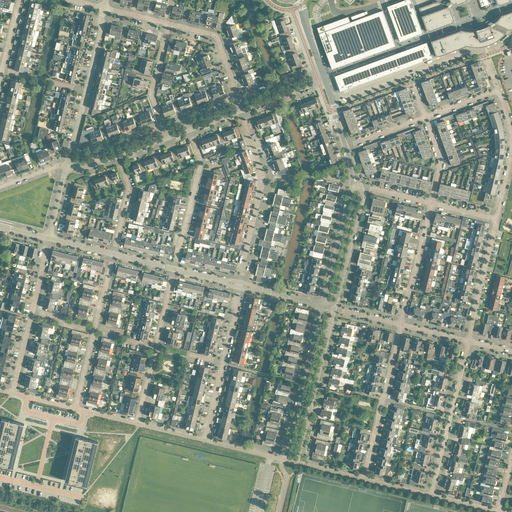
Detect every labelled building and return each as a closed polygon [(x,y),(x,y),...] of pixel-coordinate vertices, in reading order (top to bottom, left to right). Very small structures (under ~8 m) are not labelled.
[(12,13),(14,4),(11,3),(10,3),(11,0),(10,0),(4,0),(2,11),(12,13)] [(135,0),(135,1),(138,2),(137,8),(142,9),(144,0),(135,0)] [(144,0),(142,9),(148,11),(149,4),(152,5),(152,6),(153,0),(144,0)] [(154,12),(159,13),(162,3),(157,2),(157,0),(153,0),(152,6),(152,5),(155,6),(154,12)] [(162,0),(162,3),(159,13),(165,15),(166,8),(169,9),(169,10),(169,11),(171,1),(171,0),(168,0),(168,1),(163,0),(162,0)] [(388,8),(389,12),(400,41),(420,34),(422,34),(422,33),(423,33),(422,30),(411,0),(404,0),(391,5),(387,7),(388,8)] [(30,1),(29,7),(40,10),(42,4),(30,1)] [(171,16),(176,18),(179,7),(174,6),(175,2),(171,1),(169,11),(170,9),(172,10),(171,16)] [(437,1),(419,8),(427,32),(455,21),(449,7),(437,1)] [(189,4),(188,7),(186,15),(187,13),(190,14),(188,20),(194,22),(196,12),(193,11),(194,9),(191,8),(192,5),(189,4)] [(186,15),(188,7),(185,6),(184,9),(179,7),(176,18),(182,19),(184,13),(186,13),(186,15)] [(345,64),(395,45),(384,14),(383,10),(350,22),(348,16),(326,24),(324,25),(320,27),(317,28),(330,64),(332,69),(335,67),(335,68),(346,64),(345,64)] [(203,19),(205,11),(202,11),(201,13),(196,12),(194,22),(199,23),(201,17),(204,18),(203,19)] [(205,11),(203,19),(204,18),(207,18),(206,20),(205,25),(211,26),(213,16),(214,14),(208,12),(205,11)] [(497,24),(510,30),(511,29),(511,11),(501,15),(500,16),(499,17),(499,18),(498,19),(497,20),(496,21),(494,23),(496,23),(497,24)] [(39,15),(28,12),(27,17),(38,20),(39,15)] [(77,18),(80,19),(88,21),(89,15),(78,13),(77,18)] [(218,17),(213,16),(211,26),(216,27),(217,22),(221,23),(222,20),(224,14),(219,13),(218,17)] [(225,28),(227,33),(237,29),(232,15),(227,21),(227,22),(230,24),(231,26),(225,28)] [(277,28),(286,25),(285,23),(286,21),(284,16),(274,20),(277,28)] [(114,37),(115,35),(117,26),(111,25),(110,30),(107,29),(105,39),(108,40),(109,37),(114,38),(114,37)] [(287,28),(286,25),(277,28),(280,36),(290,33),(288,28),(287,28)] [(431,41),(436,56),(436,57),(438,56),(467,46),(468,46),(469,46),(470,46),(471,47),(472,47),(473,47),(476,47),(477,47),(479,46),(482,46),(485,46),(488,45),(489,44),(490,44),(491,44),(492,43),(493,43),(496,41),(499,39),(500,38),(501,38),(501,37),(502,37),(503,36),(504,35),(505,34),(505,33),(506,33),(493,27),(492,26),(490,25),(489,26),(487,27),(485,28),(483,29),(482,29),(480,30),(478,30),(476,30),(474,31),(473,31),(471,31),(469,31),(467,31),(465,30),(463,30),(461,30),(431,41)] [(117,39),(120,39),(123,40),(125,34),(121,33),(123,28),(117,26),(115,35),(114,37),(117,38),(117,39)] [(84,36),(86,31),(77,29),(74,28),(72,33),(76,34),(84,36)] [(123,40),(126,41),(132,42),(132,39),(135,30),(129,29),(128,34),(125,34),(123,40)] [(234,37),(235,39),(242,37),(241,33),(239,34),(237,29),(227,33),(229,38),(234,37)] [(140,45),(142,38),(139,37),(140,32),(135,30),(132,39),(138,41),(137,44),(140,45)] [(140,45),(144,45),(149,47),(150,44),(152,35),(146,33),(145,39),(142,38),(140,45)] [(292,38),(290,33),(280,36),(283,45),(292,42),(291,39),(292,38)] [(156,45),(155,48),(158,49),(158,47),(160,42),(156,41),(158,36),(152,35),(150,44),(156,45)] [(229,45),(231,50),(240,46),(239,42),(244,40),(243,36),(242,37),(235,39),(233,40),(234,43),(229,45)] [(83,47),(84,42),(75,40),(73,39),(71,45),(72,45),(71,46),(77,47),(77,48),(80,49),(81,47),(83,47)] [(167,51),(170,52),(173,53),(174,49),(180,51),(182,42),(176,41),(175,43),(169,42),(167,51)] [(195,49),(187,47),(187,43),(182,42),(180,51),(185,52),(184,55),(187,56),(188,55),(191,56),(195,49)] [(283,45),(286,53),(296,49),(294,45),(293,44),(292,42),(283,45)] [(423,44),(407,50),(394,54),(339,75),(339,74),(337,75),(335,76),(340,92),(342,91),(347,90),(431,59),(432,58),(431,55),(432,55),(428,46),(427,42),(425,43),(423,43),(423,44)] [(67,45),(66,52),(67,52),(71,53),(81,56),(82,50),(80,50),(80,49),(77,48),(77,47),(71,46),(67,45)] [(238,53),(239,56),(245,53),(244,50),(242,51),(240,46),(231,50),(233,55),(238,53)] [(19,49),(18,54),(26,56),(29,57),(31,52),(29,51),(19,49)] [(298,54),(296,49),(286,53),(289,61),(298,58),(297,56),(298,54)] [(105,50),(103,56),(111,58),(114,58),(116,59),(117,52),(113,51),(112,52),(105,50)] [(201,54),(195,56),(197,61),(198,64),(201,63),(210,60),(208,55),(205,56),(203,51),(201,52),(201,54)] [(247,53),(245,53),(239,56),(240,58),(234,60),(236,66),(246,62),(250,61),(247,53)] [(18,54),(16,59),(25,61),(28,62),(29,57),(26,56),(18,54)] [(114,58),(111,58),(103,56),(102,61),(110,63),(113,64),(114,58)] [(298,58),(289,61),(293,69),(302,66),(300,61),(299,60),(298,58)] [(142,59),(141,65),(151,68),(153,62),(142,59)] [(210,60),(201,63),(203,69),(200,70),(202,74),(210,71),(208,67),(212,66),(210,60)] [(243,69),(244,72),(251,69),(250,66),(248,67),(246,62),(236,66),(238,71),(243,69)] [(181,66),(173,64),(172,67),(166,66),(164,73),(173,75),(174,72),(180,71),(181,66)] [(150,74),(151,68),(141,65),(139,72),(150,74)] [(240,76),(242,81),(252,78),(250,73),(252,73),(254,72),(253,69),(251,69),(244,72),(245,74),(240,76)] [(136,74),(131,72),(125,71),(123,79),(128,80),(129,76),(131,77),(132,73),(136,74)] [(62,79),(65,80),(73,82),(74,76),(63,74),(62,79)] [(163,75),(161,83),(163,83),(162,89),(164,90),(167,89),(171,87),(171,86),(173,78),(169,77),(169,76),(163,75)] [(141,88),(146,89),(146,88),(147,88),(147,87),(146,87),(148,81),(144,80),(144,79),(141,79),(135,78),(134,78),(134,82),(133,86),(137,87),(137,88),(137,89),(138,89),(138,90),(139,90),(140,90),(140,89),(141,89),(141,88)] [(250,87),(257,85),(256,82),(254,82),(252,78),(242,81),(244,87),(249,85),(250,87)] [(20,82),(11,80),(10,86),(21,89),(23,83),(22,83),(20,82)] [(488,84),(486,80),(478,83),(479,87),(473,89),(475,92),(484,89),(483,86),(488,84)] [(107,84),(105,84),(97,82),(95,87),(106,90),(108,90),(109,85),(107,84)] [(215,84),(207,87),(209,93),(212,92),(213,94),(214,98),(220,96),(216,86),(215,84)] [(465,84),(461,86),(464,94),(466,93),(467,95),(475,92),(473,89),(468,91),(467,88),(466,87),(465,84)] [(222,85),(216,86),(220,96),(225,94),(222,86),(222,85)] [(10,86),(9,91),(19,94),(20,94),(21,89),(10,86)] [(204,88),(199,90),(200,93),(203,102),(208,100),(207,96),(206,94),(209,93),(207,87),(204,88)] [(458,98),(460,98),(456,88),(451,89),(455,98),(457,97),(458,98)] [(449,98),(444,100),(445,103),(452,101),(452,99),(455,98),(451,89),(447,91),(448,94),(449,98)] [(69,100),(70,95),(62,93),(60,92),(59,92),(57,98),(69,100)] [(182,95),(182,96),(187,108),(192,106),(190,100),(193,99),(191,93),(190,92),(182,95)] [(194,92),(191,93),(193,99),(196,98),(198,104),(203,102),(200,93),(195,94),(194,92)] [(400,96),(396,97),(398,102),(401,100),(410,97),(408,93),(400,96)] [(174,99),(176,105),(179,104),(181,110),(187,108),(182,96),(174,99)] [(314,109),(322,106),(319,96),(314,98),(313,100),(311,101),(314,109)] [(438,102),(436,98),(428,101),(430,106),(435,104),(436,107),(445,103),(444,100),(438,102)] [(174,99),(171,100),(166,102),(167,105),(170,114),(176,112),(173,106),(176,105),(174,99)] [(311,101),(305,103),(308,111),(314,109),(311,101)] [(487,110),(496,107),(494,102),(489,104),(488,101),(479,105),(480,108),(486,106),(487,110)] [(92,116),(101,112),(102,111),(98,110),(100,105),(92,103),(90,108),(93,109),(91,115),(92,116)] [(300,114),(308,111),(305,103),(303,104),(302,103),(297,104),(300,114)] [(167,105),(162,107),(165,116),(170,114),(167,105)] [(475,110),(480,108),(479,105),(471,107),(472,109),(469,110),(472,118),(477,117),(476,114),(475,110)] [(3,112),(12,114),(15,115),(16,109),(5,107),(3,112)] [(151,115),(154,114),(151,107),(146,109),(147,112),(144,113),(147,122),(153,120),(151,115)] [(406,114),(399,116),(400,120),(410,116),(409,113),(415,111),(413,107),(405,110),(406,114)] [(487,110),(485,111),(487,116),(489,115),(498,112),(496,107),(487,110)] [(466,109),(464,110),(468,120),(472,118),(469,110),(467,111),(466,109)] [(269,116),(268,117),(271,125),(272,128),(281,125),(282,128),(284,127),(283,124),(280,115),(277,117),(275,112),(270,114),(270,116),(269,116)] [(390,112),(385,114),(388,122),(391,121),(392,123),(400,120),(399,116),(392,119),(391,115),(390,112)] [(135,114),(137,119),(140,118),(142,124),(147,122),(144,113),(139,115),(138,113),(135,114)] [(457,113),(449,115),(451,119),(454,118),(456,117),(457,119),(458,121),(459,123),(463,122),(460,113),(458,114),(457,113)] [(135,114),(132,115),(127,117),(128,119),(131,128),(136,126),(134,121),(137,119),(135,114)] [(119,120),(118,119),(117,115),(111,117),(113,121),(114,124),(111,125),(115,134),(120,133),(118,127),(121,126),(119,120)] [(382,126),(384,126),(381,115),(376,117),(379,125),(382,124),(382,126)] [(441,122),(436,123),(438,128),(446,125),(448,124),(446,121),(451,119),(449,115),(440,119),(441,122)] [(491,119),(492,124),(501,121),(500,118),(501,117),(501,116),(491,119)] [(2,117),(1,122),(12,125),(14,120),(11,119),(2,117)] [(268,117),(261,119),(265,127),(271,125),(268,117)] [(374,125),(367,128),(368,131),(377,128),(376,127),(379,125),(376,117),(371,119),(372,121),(374,125)] [(119,120),(121,126),(124,124),(126,130),(131,128),(128,119),(122,121),(122,119),(119,120)] [(253,120),(257,130),(265,127),(261,119),(259,120),(258,119),(253,120)] [(105,125),(102,126),(104,132),(107,130),(109,136),(115,134),(111,125),(110,121),(104,123),(105,125)] [(321,121),(310,125),(309,125),(311,131),(329,124),(328,122),(322,124),(321,121)] [(1,122),(0,125),(0,127),(10,130),(11,131),(12,125),(1,122)] [(62,127),(54,124),(51,124),(50,129),(53,130),(61,132),(62,127)] [(311,131),(313,136),(325,131),(324,128),(329,126),(329,124),(311,131)] [(95,131),(98,140),(103,139),(101,133),(104,132),(102,126),(99,127),(100,129),(95,131)] [(0,127),(0,133),(9,135),(10,130),(0,127)] [(231,139),(240,136),(238,132),(236,127),(231,128),(231,129),(231,130),(228,131),(231,139)] [(360,131),(358,127),(350,130),(352,134),(357,132),(358,135),(368,131),(367,128),(360,131)] [(46,129),(40,128),(37,139),(44,137),(46,129)] [(91,137),(92,140),(93,142),(98,140),(95,131),(94,128),(86,131),(83,129),(79,144),(80,144),(87,141),(86,139),(91,137)] [(414,128),(404,132),(405,136),(411,133),(413,137),(423,134),(421,129),(415,131),(414,128)] [(224,142),(231,139),(228,131),(226,132),(224,131),(220,132),(224,142)] [(325,131),(316,134),(318,139),(332,134),(332,132),(326,134),(325,131)] [(215,145),(224,142),(220,132),(215,134),(215,135),(214,136),(212,137),(215,145)] [(399,138),(405,136),(404,132),(396,135),(397,137),(394,138),(397,146),(402,144),(401,142),(399,138)] [(10,136),(9,135),(0,133),(0,143),(10,146),(11,142),(9,141),(10,136)] [(318,139),(315,141),(316,146),(320,144),(329,141),(328,140),(328,138),(333,136),(332,134),(318,139)] [(268,151),(277,147),(276,142),(278,142),(276,136),(274,137),(271,138),(265,140),(266,142),(268,142),(269,144),(266,146),(268,151)] [(212,137),(207,139),(210,147),(215,145),(212,137)] [(390,137),(389,138),(392,148),(397,146),(394,138),(391,139),(390,137)] [(53,139),(47,141),(49,147),(52,146),(54,151),(60,149),(57,140),(54,141),(53,139)] [(201,150),(210,147),(207,139),(204,140),(203,139),(198,141),(201,150)] [(388,150),(385,141),(382,142),(381,140),(373,144),(374,147),(381,145),(382,149),(383,151),(388,150)] [(329,141),(320,144),(322,150),(336,144),(335,142),(330,144),(329,141)] [(185,156),(193,153),(190,144),(185,145),(185,146),(184,147),(182,148),(185,156)] [(324,155),(332,151),(331,148),(337,146),(336,144),(322,150),(324,155)] [(358,152),(360,157),(368,154),(367,150),(374,147),(373,144),(363,147),(364,150),(358,152)] [(47,151),(42,152),(45,161),(46,162),(50,160),(50,159),(49,154),(52,153),(49,147),(46,148),(47,151)] [(275,154),(276,157),(282,154),(281,151),(279,152),(277,147),(268,151),(270,156),(275,154)] [(178,148),(173,150),(177,159),(185,156),(182,148),(180,149),(178,148)] [(34,149),(31,150),(35,159),(38,158),(40,163),(45,161),(42,152),(41,150),(41,149),(35,151),(34,149)] [(168,153),(166,154),(169,162),(177,159),(173,150),(169,151),(169,152),(168,153)] [(236,160),(239,159),(247,156),(245,150),(234,154),(236,160)] [(324,155),(326,160),(340,154),(339,152),(334,154),(332,151),(324,155)] [(23,169),(24,170),(28,168),(28,167),(27,163),(30,162),(31,163),(27,153),(23,154),(24,155),(19,157),(20,161),(23,169)] [(162,154),(157,156),(161,165),(169,162),(166,154),(163,155),(162,154)] [(272,161),(273,167),(283,163),(282,158),(283,158),(282,154),(276,157),(277,159),(272,161)] [(341,157),(340,154),(326,160),(328,165),(328,164),(336,162),(335,159),(341,157)] [(152,159),(149,160),(152,168),(161,165),(157,156),(152,157),(152,158),(152,159)] [(237,165),(241,164),(249,161),(247,156),(239,159),(236,160),(235,160),(237,165)] [(13,159),(10,160),(13,167),(16,166),(17,171),(23,169),(20,161),(19,157),(13,159)] [(8,161),(2,163),(3,167),(6,175),(12,173),(10,168),(13,167),(10,160),(8,161)] [(145,160),(141,162),(144,171),(152,168),(149,160),(147,161),(146,160),(145,160)] [(241,164),(243,169),(251,166),(249,161),(241,164)] [(145,173),(144,171),(141,162),(136,163),(136,164),(135,165),(133,166),(136,174),(137,176),(145,173)] [(280,175),(290,174),(287,167),(285,168),(283,163),(273,167),(275,172),(278,171),(280,175)] [(253,171),(251,166),(243,169),(240,170),(241,173),(243,177),(252,176),(250,172),(253,171)] [(373,168),(365,171),(366,173),(367,175),(375,172),(378,171),(376,166),(373,168)] [(217,179),(219,174),(220,174),(221,171),(219,171),(220,168),(215,169),(215,170),(214,170),(213,173),(210,172),(209,177),(217,179)] [(113,172),(108,174),(111,183),(120,180),(117,172),(114,173),(113,172)] [(103,177),(100,178),(103,186),(111,183),(108,174),(103,175),(103,176),(103,177)] [(252,176),(243,177),(244,179),(247,180),(246,185),(254,187),(256,182),(253,181),(253,178),(253,176),(252,176)] [(217,179),(209,177),(208,182),(220,185),(221,180),(217,179)] [(91,180),(95,189),(103,186),(100,178),(98,179),(96,178),(91,180)] [(208,182),(206,188),(218,191),(220,185),(208,182)] [(329,189),(328,194),(336,196),(337,191),(338,192),(339,186),(333,185),(333,184),(332,184),(325,183),(323,182),(322,186),(328,188),(328,189),(329,189)] [(75,189),(74,191),(83,194),(85,185),(75,183),(73,188),(74,188),(75,189)] [(140,190),(139,195),(149,197),(151,192),(154,193),(155,190),(156,190),(156,184),(149,186),(149,189),(148,188),(148,191),(140,190)] [(241,189),(253,192),(253,191),(254,192),(254,190),(254,187),(246,185),(242,184),(241,189)] [(206,188),(205,193),(217,196),(218,191),(206,188)] [(273,198),(273,199),(290,203),(291,199),(283,197),(285,190),(278,188),(277,194),(275,194),(274,197),(273,198)] [(253,193),(253,192),(241,189),(240,195),(252,198),(252,195),(253,195),(253,193)] [(72,195),(71,200),(81,202),(83,194),(74,191),(73,194),(72,195)] [(337,196),(336,196),(328,194),(320,192),(319,197),(326,198),(325,199),(326,200),(325,204),(334,207),(335,202),(336,202),(337,196)] [(177,196),(168,193),(167,196),(170,197),(170,199),(169,202),(179,204),(180,199),(182,200),(177,198),(178,196),(177,196)] [(204,198),(212,200),(215,201),(217,196),(205,193),(204,198)] [(251,200),(252,198),(240,195),(239,200),(240,200),(250,203),(251,202),(252,201),(251,200)] [(388,204),(390,199),(377,196),(376,199),(374,198),(372,204),(384,207),(385,203),(388,204)] [(109,206),(119,209),(120,204),(121,204),(117,203),(117,200),(111,198),(109,206)] [(273,199),(272,200),(273,202),(272,205),(274,206),(274,209),(280,210),(280,209),(284,210),(285,206),(289,207),(290,203),(273,199)] [(71,206),(70,208),(78,211),(81,202),(71,200),(69,204),(70,205),(71,206)] [(318,206),(318,207),(323,209),(323,210),(324,210),(323,215),(331,217),(332,212),(333,212),(334,207),(325,204),(319,203),(318,204),(318,206)] [(373,211),(372,214),(385,217),(386,213),(383,212),(384,207),(372,204),(371,209),(371,210),(373,211)] [(403,205),(400,217),(405,218),(408,205),(405,204),(404,205),(403,205)] [(68,212),(66,217),(76,219),(78,211),(70,208),(69,211),(68,212)] [(134,214),(144,217),(146,217),(147,212),(145,212),(136,210),(134,209),(133,212),(135,213),(134,214)] [(268,217),(289,222),(289,219),(287,218),(287,217),(278,215),(280,210),(274,209),(273,211),(271,211),(270,215),(268,216),(268,217)] [(103,216),(102,218),(112,221),(113,218),(117,219),(116,218),(118,214),(107,211),(106,216),(104,216),(103,216)] [(321,220),(320,225),(328,227),(330,222),(331,223),(331,221),(332,217),(331,217),(323,215),(316,213),(315,217),(321,219),(320,220),(321,220)] [(434,219),(433,224),(438,226),(441,214),(436,213),(434,219)] [(142,225),(145,226),(146,222),(143,222),(144,217),(134,214),(133,220),(134,220),(133,223),(142,225)] [(384,222),(385,217),(372,214),(372,217),(369,216),(369,218),(368,222),(380,225),(381,221),(384,222)] [(66,225),(74,228),(76,219),(66,217),(65,221),(66,221),(66,223),(66,225)] [(269,226),(279,229),(279,228),(275,228),(276,223),(285,225),(285,224),(288,225),(289,222),(268,217),(269,219),(268,223),(270,223),(269,226)] [(473,228),(476,229),(484,231),(484,228),(486,228),(486,226),(484,225),(485,222),(476,220),(475,223),(474,223),(473,228)] [(164,222),(162,230),(169,231),(170,228),(175,230),(173,229),(174,224),(164,222)] [(369,229),(368,232),(381,235),(382,230),(379,230),(380,225),(368,222),(366,228),(369,229)] [(313,227),(312,228),(318,229),(318,230),(319,231),(318,235),(326,237),(327,233),(328,233),(329,227),(328,227),(320,225),(314,223),(313,227)] [(63,229),(62,234),(72,236),(74,228),(66,225),(65,228),(64,229),(63,229)] [(243,232),(244,229),(233,226),(231,232),(243,234),(244,234),(244,232),(243,232)] [(264,233),(264,234),(282,238),(282,235),(283,234),(278,233),(279,229),(269,226),(268,229),(267,229),(266,232),(264,233)] [(93,239),(96,229),(90,227),(88,227),(87,231),(86,233),(89,234),(88,239),(89,237),(93,239)] [(473,228),(472,234),(484,237),(484,235),(483,234),(484,231),(476,229),(473,228)] [(106,231),(103,241),(108,242),(108,244),(109,239),(112,240),(114,233),(114,230),(112,230),(111,230),(111,232),(106,231)] [(194,237),(205,240),(207,234),(206,234),(194,231),(193,235),(195,235),(194,237),(194,236),(194,237)] [(380,239),(381,235),(368,232),(367,235),(365,234),(363,240),(375,243),(377,239),(380,239)] [(124,246),(129,247),(131,237),(126,236),(126,235),(122,234),(120,242),(125,243),(124,246),(123,248),(124,248),(124,246)] [(282,238),(264,234),(264,235),(265,236),(264,240),(266,241),(265,244),(271,245),(274,246),(275,241),(281,242),(282,238)] [(316,241),(315,246),(323,248),(325,243),(326,242),(327,238),(326,237),(318,235),(311,234),(310,237),(310,238),(316,240),(315,241),(316,241)] [(240,245),(241,239),(230,237),(229,242),(232,243),(231,246),(239,248),(240,245)] [(432,246),(440,248),(441,243),(444,244),(445,241),(432,238),(431,242),(433,242),(432,246)] [(469,244),(472,245),(481,247),(481,245),(480,245),(481,241),(471,239),(469,244)] [(364,247),(364,250),(376,253),(378,248),(374,248),(375,243),(363,240),(362,246),(364,247)] [(15,258),(18,259),(22,245),(19,245),(19,244),(13,242),(11,248),(8,247),(6,254),(10,255),(10,252),(16,254),(16,256),(15,258)] [(260,251),(260,252),(277,256),(278,252),(273,251),(270,250),(271,245),(265,244),(264,246),(262,246),(262,250),(260,251)] [(323,248),(315,246),(308,244),(308,245),(308,247),(307,248),(313,250),(313,251),(314,251),(313,256),(321,258),(322,253),(323,253),(324,248),(323,248)] [(24,260),(27,261),(31,248),(28,247),(28,246),(22,245),(18,259),(19,259),(19,256),(25,257),(24,260)] [(166,246),(164,256),(169,257),(170,254),(174,255),(175,248),(166,246)] [(429,251),(439,253),(443,254),(444,249),(440,248),(432,246),(431,249),(430,248),(429,251)] [(29,257),(35,258),(37,248),(31,247),(31,248),(29,257)] [(467,255),(470,255),(478,258),(479,256),(478,255),(479,252),(468,249),(467,255)] [(190,262),(192,252),(184,250),(182,257),(186,258),(185,261),(184,263),(185,263),(185,261),(190,262)] [(375,257),(376,253),(364,250),(363,253),(360,252),(359,258),(371,261),(372,257),(375,257)] [(276,260),(277,256),(260,252),(259,252),(261,254),(260,258),(261,258),(261,261),(267,263),(268,258),(276,260)] [(73,255),(70,265),(74,266),(73,272),(77,273),(77,271),(80,260),(77,259),(78,257),(73,255)] [(81,257),(80,260),(77,271),(81,272),(83,269),(86,269),(89,259),(83,258),(81,258),(81,257)] [(320,268),(317,268),(318,265),(321,266),(323,260),(312,257),(311,261),(307,260),(307,262),(305,261),(304,264),(320,269),(320,268)] [(427,259),(427,262),(439,265),(440,259),(437,259),(429,257),(428,260),(427,259)] [(367,270),(369,270),(372,271),(373,266),(370,265),(371,261),(359,258),(357,264),(360,265),(359,268),(367,270)] [(476,262),(468,261),(465,260),(464,265),(476,268),(476,266),(475,266),(476,262)] [(103,263),(98,262),(96,272),(104,274),(106,267),(103,266),(104,261),(103,263)] [(256,268),(255,269),(273,273),(274,269),(266,267),(266,266),(269,265),(270,263),(267,263),(261,261),(260,264),(258,264),(257,267),(256,268)] [(427,264),(426,268),(437,270),(439,265),(427,262),(426,264),(427,264)] [(318,277),(315,276),(315,273),(319,274),(320,269),(304,264),(304,265),(310,266),(309,269),(307,269),(306,274),(318,277)] [(112,276),(121,278),(124,268),(119,266),(118,266),(118,270),(114,269),(112,276)] [(369,270),(367,270),(359,268),(357,267),(355,273),(359,274),(358,277),(365,279),(367,279),(368,274),(369,270)] [(25,278),(27,270),(18,268),(12,274),(14,276),(14,277),(28,281),(29,279),(25,278)] [(424,270),(424,273),(436,276),(437,270),(426,268),(426,271),(424,270)] [(257,276),(256,281),(263,283),(264,280),(267,281),(268,276),(272,277),(273,273),(255,269),(255,270),(256,271),(255,275),(257,276)] [(131,280),(139,282),(141,275),(138,275),(139,271),(134,270),(131,280)] [(143,276),(141,275),(139,282),(147,284),(149,274),(144,273),(143,276)] [(437,276),(436,276),(424,273),(423,275),(425,275),(424,279),(432,281),(435,281),(437,276)] [(316,286),(313,285),(313,282),(317,283),(318,277),(306,274),(304,274),(303,277),(301,282),(316,286)] [(507,281),(504,280),(505,277),(496,275),(495,280),(507,283),(507,281)] [(165,290),(167,282),(163,281),(164,278),(165,276),(164,276),(164,278),(159,276),(157,286),(161,288),(161,289),(165,290)] [(352,285),(365,288),(366,282),(364,282),(365,279),(358,277),(355,276),(353,282),(356,283),(356,286),(352,285)] [(49,280),(48,285),(59,288),(60,282),(62,283),(63,280),(59,279),(57,278),(56,281),(51,280),(49,280)] [(182,292),(184,283),(179,281),(180,279),(179,281),(178,285),(175,284),(174,292),(177,292),(176,294),(181,296),(182,292)] [(10,288),(13,288),(26,291),(26,289),(22,288),(23,285),(12,282),(10,288)] [(302,292),(307,293),(310,294),(311,291),(315,292),(316,286),(301,282),(301,283),(306,284),(305,287),(303,286),(301,292),(302,292)] [(459,288),(461,289),(470,291),(471,289),(469,289),(470,285),(463,283),(460,283),(459,288)] [(94,292),(96,287),(84,284),(83,287),(84,288),(83,293),(92,295),(93,291),(94,292)] [(57,293),(59,288),(48,285),(47,290),(51,291),(50,294),(59,296),(59,293),(57,293)] [(365,288),(352,285),(351,291),(354,291),(354,294),(365,297),(366,292),(362,291),(363,287),(365,288)] [(204,301),(204,300),(206,291),(203,291),(204,287),(199,286),(197,296),(200,297),(199,300),(200,300),(204,301)] [(206,291),(204,300),(207,301),(206,303),(212,304),(212,300),(215,290),(210,289),(210,288),(209,292),(206,291)] [(384,301),(387,302),(389,295),(389,291),(386,290),(385,294),(384,298),(378,296),(375,307),(382,309),(384,301)] [(114,297),(113,300),(122,302),(123,297),(124,297),(125,297),(126,294),(114,291),(112,296),(114,297)] [(222,303),(227,304),(230,292),(230,291),(230,294),(225,292),(222,303)] [(20,299),(20,296),(12,294),(8,293),(7,298),(23,302),(24,300),(20,299)] [(91,298),(92,295),(83,293),(82,298),(80,297),(79,301),(91,304),(93,298),(91,298)] [(351,303),(355,304),(363,306),(364,301),(365,301),(366,297),(365,297),(354,294),(350,293),(350,294),(349,299),(352,300),(351,303)] [(456,299),(455,301),(465,304),(466,301),(468,301),(468,300),(467,299),(468,296),(460,294),(458,293),(457,299),(456,299)] [(57,302),(58,299),(61,299),(61,297),(59,296),(50,294),(49,297),(45,296),(44,302),(55,304),(55,301),(57,302)] [(263,299),(247,295),(247,298),(250,299),(249,302),(262,305),(263,299)] [(400,303),(400,302),(399,302),(398,301),(397,302),(393,301),(394,297),(389,296),(387,307),(388,307),(388,310),(395,312),(396,306),(399,306),(400,303)] [(7,298),(5,303),(18,306),(19,303),(23,304),(23,302),(7,298)] [(156,305),(157,302),(146,299),(144,306),(155,308),(155,305),(156,305)] [(111,303),(109,308),(121,311),(122,308),(121,307),(122,302),(113,300),(112,303),(111,303)] [(80,304),(79,310),(88,312),(88,308),(90,309),(91,304),(79,301),(79,304),(80,304)] [(412,316),(417,317),(418,316),(420,308),(415,306),(416,302),(412,301),(410,310),(413,311),(412,316)] [(49,309),(48,312),(59,314),(59,311),(53,310),(55,304),(44,302),(43,307),(49,309)] [(490,302),(488,308),(497,310),(499,311),(501,305),(498,305),(490,302)] [(8,310),(8,309),(21,313),(21,310),(17,309),(18,306),(5,303),(5,304),(3,309),(8,310)] [(418,316),(417,317),(423,319),(424,316),(424,315),(428,316),(430,308),(430,305),(426,304),(426,307),(425,309),(420,308),(418,316)] [(144,306),(143,312),(154,315),(155,312),(154,312),(155,308),(144,306)] [(255,314),(257,309),(245,306),(244,308),(248,309),(247,312),(255,314)] [(299,313),(299,316),(298,319),(293,318),(306,321),(308,316),(309,316),(309,314),(308,314),(309,310),(296,307),(295,312),(299,313)] [(110,314),(109,316),(109,317),(118,319),(118,316),(119,314),(121,314),(121,311),(109,308),(108,313),(110,314)] [(173,312),(172,316),(172,318),(182,320),(183,316),(183,314),(186,315),(187,312),(184,311),(185,309),(181,308),(181,310),(180,314),(173,312)] [(430,316),(431,317),(430,321),(436,322),(438,312),(439,309),(434,308),(433,309),(430,308),(428,316),(430,316)] [(447,316),(446,320),(450,321),(449,325),(454,326),(457,317),(457,314),(458,311),(450,309),(449,309),(448,312),(447,316)] [(87,315),(88,312),(79,310),(78,315),(76,314),(76,316),(75,318),(87,321),(88,316),(88,315),(87,315)] [(442,319),(446,320),(447,316),(448,312),(444,311),(443,314),(438,312),(436,322),(441,323),(442,319)] [(493,336),(500,338),(502,327),(497,326),(499,317),(496,316),(497,312),(495,311),(494,316),(490,331),(490,333),(493,334),(493,336)] [(19,319),(20,316),(7,313),(8,313),(3,312),(2,316),(2,318),(14,321),(15,318),(19,319)] [(141,319),(151,322),(152,318),(153,318),(154,316),(154,315),(143,312),(142,316),(141,319)] [(482,323),(479,333),(486,334),(487,330),(490,331),(494,316),(489,314),(486,324),(482,323)] [(464,326),(467,317),(464,316),(463,316),(462,318),(457,317),(454,326),(460,328),(461,324),(464,325),(464,326)] [(105,325),(117,328),(118,324),(116,324),(118,319),(109,317),(108,320),(106,320),(105,325)] [(257,320),(254,319),(242,317),(242,319),(245,320),(244,323),(256,325),(257,320)] [(1,323),(5,324),(17,327),(18,325),(13,324),(14,321),(2,318),(1,323)] [(176,329),(182,330),(183,327),(184,327),(185,321),(182,320),(172,318),(170,324),(177,326),(176,329)] [(306,324),(306,321),(293,318),(292,323),(297,324),(295,330),(291,329),(304,332),(305,327),(306,327),(306,325),(306,324)] [(138,321),(137,325),(139,326),(151,329),(151,325),(150,325),(151,322),(141,319),(139,319),(139,322),(138,321)] [(51,334),(52,328),(53,329),(54,325),(43,322),(42,326),(38,325),(37,330),(48,333),(51,334)] [(1,323),(0,325),(0,328),(12,331),(12,328),(17,329),(17,327),(5,324),(1,323)] [(240,325),(240,327),(254,331),(255,331),(256,325),(244,323),(244,326),(240,325)] [(342,327),(340,333),(351,336),(352,329),(357,330),(358,326),(351,325),(348,324),(347,328),(342,327)] [(137,325),(135,332),(138,333),(148,335),(149,331),(150,332),(151,329),(139,326),(137,325)] [(207,326),(206,332),(217,335),(218,331),(220,332),(220,330),(210,327),(207,326)] [(511,332),(511,326),(510,326),(509,329),(504,328),(502,338),(509,340),(511,333),(511,332)] [(0,328),(0,334),(15,338),(15,335),(11,334),(12,331),(0,328)] [(370,328),(367,341),(375,343),(376,339),(379,340),(381,331),(380,333),(377,332),(378,330),(374,329),(373,328),(373,329),(370,328)] [(169,330),(167,336),(177,339),(180,339),(182,333),(182,330),(176,329),(176,332),(169,330)] [(250,337),(251,332),(239,329),(239,331),(242,332),(241,335),(250,337)] [(288,340),(301,343),(302,338),(303,338),(304,335),(303,335),(304,332),(291,329),(290,334),(294,335),(293,341),(288,340)] [(37,330),(36,336),(42,337),(41,340),(48,342),(48,340),(48,338),(46,338),(48,333),(37,330)] [(84,333),(72,330),(71,333),(73,334),(72,339),(80,341),(81,338),(83,338),(84,333)] [(391,341),(393,333),(385,331),(385,332),(383,334),(382,333),(379,342),(384,343),(385,340),(387,341),(388,341),(391,342),(391,341)] [(217,335),(206,332),(205,337),(218,340),(218,338),(216,338),(217,335)] [(138,333),(136,339),(147,342),(148,339),(147,339),(148,335),(138,333)] [(340,337),(338,344),(340,344),(343,345),(348,346),(350,340),(354,341),(357,342),(358,337),(351,336),(345,335),(345,338),(340,337)] [(173,344),(172,347),(180,349),(181,343),(176,342),(177,339),(167,336),(166,342),(173,344)] [(103,343),(102,346),(110,348),(112,343),(113,344),(114,340),(102,337),(101,342),(103,343)] [(218,340),(205,337),(203,342),(215,345),(216,342),(217,342),(218,340)] [(410,338),(403,337),(400,347),(404,348),(403,352),(410,353),(412,345),(408,344),(410,338)] [(0,339),(0,345),(12,348),(13,346),(8,345),(9,342),(0,339)] [(80,344),(80,341),(72,339),(71,344),(69,343),(68,347),(80,350),(81,345),(80,344)] [(247,347),(249,342),(237,339),(236,342),(239,342),(239,345),(247,347)] [(419,351),(418,353),(422,354),(424,344),(421,344),(422,341),(414,339),(412,349),(419,351)] [(34,341),(33,347),(43,349),(48,350),(49,344),(47,344),(48,342),(41,340),(41,343),(34,341)] [(300,346),(301,343),(288,340),(287,344),(291,345),(290,351),(286,350),(286,351),(298,354),(300,348),(301,349),(301,346),(300,346)] [(202,347),(205,348),(215,351),(215,349),(214,348),(215,345),(203,342),(202,347)] [(428,352),(426,360),(433,361),(433,359),(435,353),(435,352),(432,351),(434,344),(426,342),(424,351),(428,352)] [(337,347),(335,354),(338,355),(340,355),(350,357),(352,351),(353,347),(348,346),(343,345),(340,344),(340,348),(337,347)] [(234,350),(246,353),(250,354),(251,349),(247,347),(239,345),(238,348),(235,348),(234,350)] [(433,359),(445,362),(446,356),(443,355),(445,347),(438,345),(436,353),(435,353),(433,359)] [(99,349),(98,354),(110,357),(111,354),(109,353),(110,348),(102,346),(101,349),(99,349)] [(42,355),(43,349),(33,347),(32,352),(38,354),(37,357),(44,358),(45,359),(46,356),(42,355)] [(69,351),(68,356),(76,358),(77,355),(79,355),(80,350),(68,347),(67,350),(69,351)] [(215,351),(205,348),(202,347),(200,354),(204,355),(204,354),(212,356),(213,352),(214,352),(215,351)] [(447,357),(451,358),(450,362),(454,363),(457,350),(450,348),(447,357)] [(0,356),(9,359),(10,356),(6,355),(6,352),(0,350),(0,356)] [(132,354),(132,355),(134,355),(133,358),(136,358),(135,362),(145,364),(146,357),(146,358),(142,357),(141,356),(142,353),(143,353),(133,350),(132,354)] [(245,358),(246,353),(234,350),(234,352),(237,353),(236,356),(245,358)] [(375,355),(385,357),(389,358),(390,352),(390,353),(376,350),(375,355)] [(283,361),(296,365),(297,359),(298,359),(299,357),(298,357),(298,354),(286,351),(284,355),(289,356),(287,362),(283,361)] [(99,360),(98,363),(106,365),(108,360),(109,361),(110,357),(98,354),(97,359),(99,360)] [(335,358),(333,364),(338,366),(338,365),(343,367),(345,360),(349,361),(350,357),(340,355),(340,359),(335,358)] [(372,358),(370,364),(372,365),(372,364),(376,365),(380,366),(380,363),(384,364),(385,357),(375,355),(374,359),(372,358)] [(475,361),(472,361),(471,368),(475,369),(476,365),(482,367),(483,361),(483,359),(484,359),(484,356),(477,355),(475,361)] [(75,361),(76,358),(68,356),(67,361),(65,360),(64,364),(76,367),(77,362),(75,361)] [(231,364),(234,365),(245,368),(245,364),(243,363),(245,358),(236,356),(235,359),(232,358),(231,364)] [(30,358),(29,364),(39,366),(41,361),(43,361),(44,358),(37,357),(37,360),(30,358)] [(483,361),(482,367),(481,369),(484,370),(485,368),(492,369),(495,359),(487,357),(486,362),(483,361)] [(499,360),(497,368),(494,367),(492,374),(497,375),(499,374),(499,371),(503,372),(506,362),(498,360),(499,360)] [(281,369),(280,373),(280,374),(281,375),(284,375),(285,373),(286,374),(285,377),(291,378),(292,375),(293,375),(295,370),(296,370),(296,368),(295,368),(296,365),(283,361),(282,366),(286,367),(286,369),(283,368),(282,369),(281,369)] [(401,361),(399,367),(402,368),(402,371),(405,372),(405,373),(409,374),(411,374),(413,368),(410,368),(411,364),(410,363),(407,363),(401,361)] [(143,371),(145,364),(135,362),(134,368),(133,368),(132,367),(131,371),(138,373),(138,372),(137,372),(138,369),(143,371)] [(95,366),(94,371),(106,374),(107,371),(105,370),(106,365),(98,363),(97,366),(95,366)] [(39,366),(29,364),(28,369),(34,371),(33,374),(39,375),(40,372),(38,371),(39,366)] [(65,368),(64,373),(72,375),(73,371),(75,372),(76,367),(64,364),(63,367),(65,368)] [(368,367),(367,373),(370,374),(374,375),(377,376),(378,372),(381,373),(383,367),(380,366),(376,365),(372,364),(372,365),(371,368),(368,367)] [(209,367),(198,365),(196,370),(199,371),(209,373),(210,371),(208,371),(209,367)] [(332,368),(330,375),(335,376),(341,377),(342,371),(346,372),(347,368),(343,367),(338,365),(338,366),(337,369),(332,368)] [(247,371),(243,371),(230,367),(229,370),(232,370),(234,370),(234,371),(233,374),(242,376),(246,377),(247,371)] [(432,369),(431,373),(436,374),(436,375),(434,380),(437,381),(448,384),(449,378),(443,377),(442,377),(443,372),(442,371),(437,370),(432,369)] [(209,373),(199,371),(196,370),(195,375),(207,378),(207,375),(209,375),(209,373)] [(94,377),(94,380),(102,382),(103,377),(105,377),(106,374),(94,371),(93,376),(94,377)] [(398,371),(397,377),(400,378),(399,381),(402,382),(407,383),(411,384),(412,378),(408,377),(409,374),(405,373),(405,372),(402,371),(398,371)] [(130,383),(140,385),(141,378),(141,379),(136,377),(137,374),(128,372),(127,376),(128,376),(129,376),(128,378),(131,379),(130,383)] [(71,378),(72,375),(64,373),(62,378),(61,377),(60,381),(72,384),(73,379),(71,378)] [(41,375),(39,375),(33,374),(33,377),(26,375),(25,380),(35,383),(37,378),(41,379),(41,375)] [(366,381),(365,383),(372,384),(375,385),(376,382),(379,382),(380,376),(377,376),(374,375),(370,374),(369,378),(367,377),(366,381)] [(195,375),(194,380),(197,381),(207,384),(207,382),(206,381),(207,378),(195,375)] [(330,378),(328,385),(338,387),(338,386),(340,386),(341,386),(343,385),(344,384),(345,383),(347,383),(348,379),(341,377),(335,376),(335,379),(330,378)] [(230,384),(239,386),(242,387),(244,382),(241,381),(227,378),(227,380),(230,381),(231,381),(230,384)] [(38,384),(35,383),(25,380),(23,386),(30,387),(29,390),(36,392),(38,384)] [(91,383),(90,388),(102,391),(103,388),(101,387),(102,382),(94,380),(93,383),(91,383)] [(396,380),(394,386),(398,387),(397,390),(400,391),(406,393),(408,387),(406,387),(407,383),(402,382),(399,381),(396,380)] [(469,383),(468,388),(478,391),(479,385),(483,386),(484,381),(478,380),(477,385),(469,383)] [(61,384),(59,390),(68,392),(69,388),(71,389),(72,384),(60,381),(59,384),(61,384)] [(448,384),(437,381),(436,387),(433,386),(433,387),(432,389),(438,391),(439,387),(446,389),(448,384)] [(138,392),(140,385),(130,383),(129,389),(127,388),(125,388),(124,391),(133,393),(132,393),(133,390),(138,391),(138,392)] [(275,394),(279,395),(288,397),(289,394),(290,392),(289,392),(291,386),(289,386),(279,383),(277,390),(276,389),(275,394)] [(365,387),(363,392),(372,395),(373,391),(377,392),(378,386),(375,385),(372,384),(365,383),(365,387)] [(155,386),(154,392),(163,394),(165,388),(168,389),(169,386),(163,384),(162,388),(155,386)] [(90,394),(89,397),(98,399),(99,394),(101,394),(102,391),(90,388),(89,393),(90,394)] [(224,391),(227,391),(229,391),(229,392),(228,395),(237,397),(238,392),(225,388),(224,391)] [(430,398),(443,401),(445,396),(438,394),(438,391),(432,389),(429,388),(428,393),(431,394),(430,398)] [(482,392),(478,391),(468,388),(467,394),(474,395),(473,399),(483,401),(485,402),(486,398),(481,397),(482,392)] [(67,395),(68,392),(59,390),(58,395),(57,394),(56,398),(68,401),(69,395),(67,395)] [(394,390),(392,396),(395,397),(394,400),(404,402),(405,399),(406,399),(407,393),(406,393),(400,391),(397,390),(394,390)] [(163,394),(154,392),(152,398),(159,399),(158,403),(164,404),(166,398),(163,398),(163,394)] [(121,403),(125,404),(134,406),(136,399),(131,398),(131,395),(121,393),(120,396),(122,396),(123,396),(121,403)] [(273,400),(272,405),(285,408),(286,405),(287,405),(287,403),(288,397),(279,395),(278,401),(273,400)] [(189,401),(202,405),(202,403),(201,402),(201,399),(193,397),(189,396),(187,401),(189,401)] [(86,405),(98,408),(99,404),(97,404),(98,399),(89,397),(89,400),(87,400),(86,405)] [(324,399),(323,406),(337,410),(337,409),(333,408),(334,402),(339,403),(340,399),(330,397),(329,401),(324,399)] [(511,399),(510,399),(504,397),(506,398),(506,401),(503,401),(502,406),(508,408),(509,405),(511,405),(511,399)] [(429,398),(426,408),(434,410),(435,405),(442,407),(443,401),(430,398),(429,398)] [(222,401),(225,402),(226,402),(225,405),(234,407),(236,402),(222,399),(222,401)] [(465,400),(464,406),(475,408),(475,406),(476,406),(479,404),(482,404),(483,401),(473,399),(472,402),(465,400)] [(188,407),(190,407),(199,410),(200,406),(201,407),(202,405),(189,401),(188,407)] [(151,404),(149,410),(159,412),(160,407),(164,407),(164,404),(158,403),(158,406),(151,404)] [(133,413),(134,406),(125,404),(124,410),(120,409),(119,413),(128,415),(127,415),(128,411),(133,412),(132,413),(133,413)] [(388,416),(391,417),(394,417),(398,418),(399,414),(402,415),(404,409),(404,407),(397,405),(397,407),(394,407),(393,410),(389,410),(388,416)] [(267,416),(271,417),(280,419),(281,418),(280,418),(281,416),(283,416),(283,413),(284,409),(271,406),(270,411),(268,411),(267,416)] [(336,413),(337,410),(323,406),(328,407),(327,411),(322,410),(320,416),(330,419),(332,412),(336,413)] [(478,409),(475,408),(464,406),(463,411),(467,412),(465,417),(477,420),(479,415),(476,414),(478,409)] [(501,410),(499,415),(505,417),(506,414),(511,415),(511,408),(508,408),(502,406),(504,407),(503,411),(501,410)] [(199,410),(190,407),(188,407),(187,412),(199,415),(200,413),(198,413),(199,410)] [(219,412),(222,412),(224,412),(224,413),(223,416),(232,418),(233,413),(220,409),(219,412)] [(163,413),(159,412),(149,410),(148,416),(154,418),(153,421),(160,423),(163,413)] [(185,417),(188,418),(196,420),(197,417),(199,417),(199,415),(187,412),(186,412),(185,417)] [(429,417),(427,423),(437,425),(439,420),(432,418),(433,414),(427,412),(426,417),(429,417)] [(498,419),(496,424),(503,426),(503,423),(509,424),(510,423),(510,422),(511,420),(510,419),(511,418),(505,417),(499,415),(500,416),(499,419),(498,419)] [(280,420),(280,419),(271,417),(269,422),(267,421),(267,425),(280,428),(281,423),(279,422),(280,420)] [(385,425),(389,426),(392,427),(396,428),(396,427),(397,424),(399,424),(400,421),(400,419),(398,418),(394,417),(391,417),(390,420),(387,419),(385,425)] [(2,418),(0,426),(0,464),(14,468),(24,424),(2,418)] [(217,420),(216,422),(220,423),(220,422),(221,423),(220,426),(229,428),(230,423),(217,420)] [(320,428),(320,429),(330,431),(333,432),(335,427),(333,427),(334,423),(321,420),(320,425),(321,426),(321,428),(320,428)] [(101,428),(110,430),(112,423),(103,421),(101,428)] [(459,424),(458,430),(469,432),(471,433),(472,428),(474,428),(476,423),(468,421),(466,426),(459,424)] [(436,431),(437,425),(427,423),(426,428),(423,427),(422,431),(428,432),(429,429),(436,431)] [(385,428),(383,435),(386,435),(390,436),(394,437),(395,433),(398,434),(399,428),(396,427),(396,428),(392,427),(389,426),(388,429),(385,428)] [(267,431),(266,436),(276,438),(276,435),(278,435),(279,430),(266,427),(265,430),(267,431)] [(361,429),(354,427),(353,433),(356,434),(355,437),(353,437),(365,440),(367,434),(363,433),(364,430),(361,429)] [(493,437),(500,439),(505,440),(506,439),(507,439),(507,436),(507,435),(507,434),(501,433),(502,430),(492,428),(491,433),(494,434),(493,437)] [(328,436),(330,431),(320,429),(320,432),(318,432),(317,437),(330,440),(331,437),(328,436)] [(214,433),(217,433),(218,433),(218,434),(218,437),(227,439),(228,434),(214,430),(214,433)] [(463,440),(469,442),(470,442),(471,439),(467,438),(469,432),(458,430),(457,435),(464,437),(463,440)] [(420,440),(433,443),(434,437),(427,436),(428,432),(422,431),(420,440)] [(382,438),(381,444),(384,445),(387,446),(392,447),(392,443),(395,444),(397,438),(394,437),(390,436),(386,435),(386,439),(382,438)] [(76,436),(65,481),(87,486),(98,442),(76,436)] [(276,439),(276,438),(266,436),(265,441),(263,440),(262,444),(275,447),(276,442),(275,441),(275,439),(276,439)] [(364,444),(361,443),(362,439),(365,440),(353,437),(351,443),(353,443),(353,447),(363,450),(364,444)] [(499,442),(500,439),(493,437),(492,443),(494,444),(493,447),(491,446),(496,448),(503,450),(503,448),(504,448),(505,446),(504,445),(505,444),(499,442)] [(316,447),(316,448),(325,450),(326,445),(329,446),(329,442),(316,439),(315,444),(317,445),(316,447)] [(417,448),(418,448),(424,450),(425,446),(432,448),(433,443),(420,440),(418,446),(416,445),(415,448),(417,448)] [(470,442),(469,442),(463,440),(462,444),(455,442),(454,447),(464,450),(467,451),(468,445),(470,445),(470,442)] [(379,453),(379,454),(382,454),(385,455),(391,456),(392,457),(393,453),(392,453),(394,447),(387,446),(384,445),(383,448),(380,447),(379,453)] [(349,446),(347,450),(349,451),(349,452),(351,453),(350,456),(350,457),(361,459),(362,453),(359,452),(360,449),(363,450),(353,447),(349,446)] [(488,455),(488,456),(494,457),(500,458),(500,457),(501,457),(502,454),(501,453),(501,452),(496,451),(496,448),(491,446),(489,452),(492,453),(491,456),(488,455)] [(469,457),(466,456),(462,455),(464,450),(454,447),(452,453),(459,454),(459,458),(468,460),(469,457)] [(325,450),(316,448),(315,449),(316,449),(315,451),(313,451),(312,457),(318,459),(317,462),(320,463),(320,462),(321,459),(325,460),(326,456),(324,455),(325,450)] [(424,450),(418,448),(416,457),(429,460),(430,455),(423,453),(424,450)] [(376,463),(380,464),(387,465),(388,462),(390,462),(391,459),(391,456),(385,455),(382,454),(381,458),(378,457),(376,463)] [(360,463),(357,462),(357,458),(361,459),(348,456),(347,462),(349,462),(348,466),(358,469),(360,463)] [(486,464),(486,465),(492,466),(498,467),(498,466),(499,466),(499,463),(499,462),(499,461),(493,460),(494,457),(488,456),(487,461),(489,462),(489,465),(486,464)] [(414,462),(414,466),(420,467),(420,464),(422,464),(428,466),(429,460),(419,458),(418,458),(417,463),(414,462)] [(449,465),(460,467),(464,468),(465,463),(467,464),(468,460),(459,458),(458,461),(451,459),(449,465)] [(375,466),(374,472),(379,474),(387,476),(388,472),(389,472),(391,466),(387,465),(380,464),(379,467),(375,466)] [(464,474),(461,473),(458,473),(460,467),(449,465),(448,470),(455,472),(454,475),(463,477),(464,474)] [(485,474),(490,475),(495,477),(496,476),(497,475),(497,472),(497,471),(491,469),(492,466),(486,465),(484,470),(487,471),(486,474),(485,474)] [(415,475),(425,478),(426,472),(419,471),(420,467),(414,466),(411,474),(415,475)] [(489,478),(490,475),(485,474),(483,479),(486,480),(485,483),(482,483),(488,484),(494,486),(494,485),(495,484),(496,482),(495,481),(496,480),(489,478)] [(423,483),(425,478),(415,475),(413,481),(410,480),(409,483),(415,485),(416,481),(423,483)] [(445,482),(455,485),(457,479),(463,481),(463,477),(454,475),(454,479),(446,477),(445,482)] [(445,482),(444,488),(449,489),(451,489),(450,494),(456,496),(457,492),(457,491),(458,491),(459,486),(455,485),(445,482)] [(481,483),(480,488),(480,489),(482,489),(481,492),(487,494),(492,495),(492,494),(493,493),(494,491),(493,490),(493,489),(488,488),(488,484),(482,483),(481,483)] [(477,491),(476,493),(480,494),(478,501),(491,504),(491,503),(492,503),(493,500),(492,499),(492,498),(488,497),(486,497),(487,494),(481,492),(477,491)]
